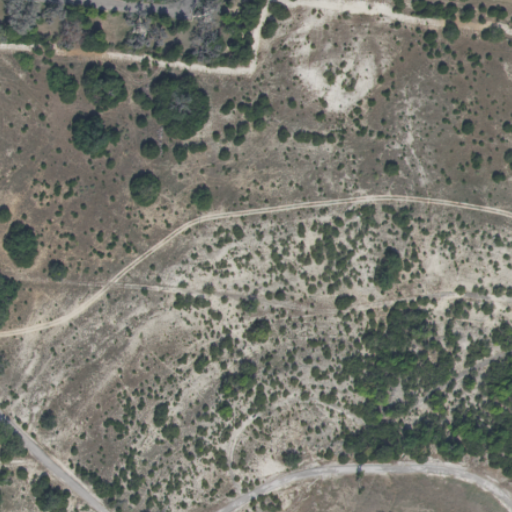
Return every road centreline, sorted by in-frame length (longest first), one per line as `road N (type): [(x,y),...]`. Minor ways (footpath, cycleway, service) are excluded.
road 1 (residential): [(31,441),(68,412),(78,380),(113,343),(181,308),(237,308),(301,295),(391,312),(416,327),(427,396)]
road 2 (residential): [(427,396),(376,470),(331,479),(263,511),(52,461),(0,463)]
road 3 (track): [(376,470),(487,476),(511,501)]
